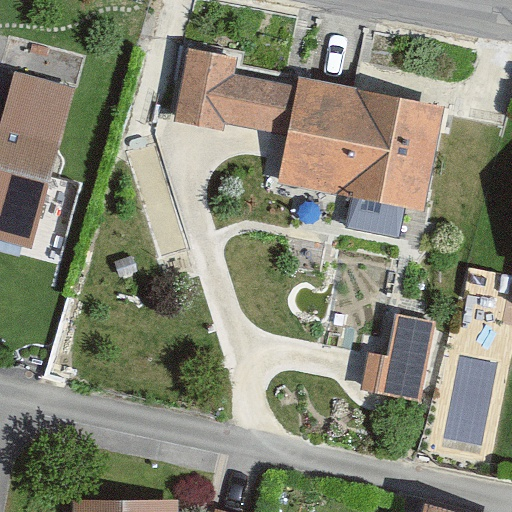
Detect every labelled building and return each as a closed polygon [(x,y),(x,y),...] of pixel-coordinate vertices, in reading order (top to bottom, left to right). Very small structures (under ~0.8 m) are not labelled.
[(288,135),(298,88),(235,75),(238,59),(190,49),(175,122),(224,132),(226,123),(288,135)] [(0,241),(37,251),(78,87),(14,72),(2,118),(0,116),(0,241)] [(279,181),(424,211),(446,108),(301,78),(298,88),(288,135),(279,181)] [(421,399),(436,321),(395,313),(380,391),(421,399)] [(74,511),(178,511),(178,500),(75,501),(74,511)]
